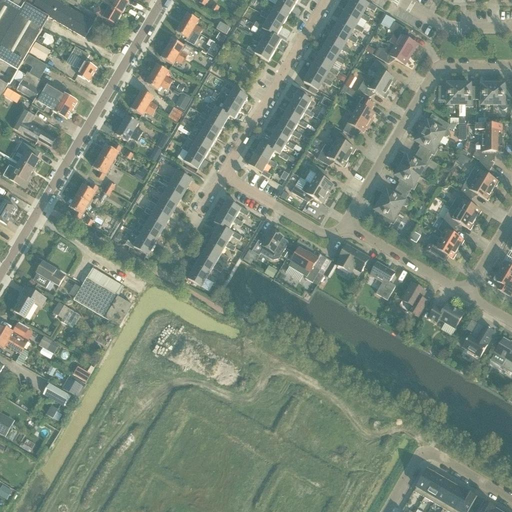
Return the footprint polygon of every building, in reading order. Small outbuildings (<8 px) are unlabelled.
[(25,11),(3,0),(0,0),(0,60),(19,72),(49,19),(33,10),(27,7),(25,11)] [(3,0),(25,11),(27,7),(33,10),(38,0),(3,0)] [(94,23),(55,0),(38,0),(33,10),(49,19),(50,18),(86,39),(94,23)] [(122,15),(129,3),(124,0),(109,0),(113,2),(110,7),(122,15)] [(267,6),(275,10),(289,18),(295,8),(282,0),(280,0),(277,6),(269,2),(267,6)] [(353,0),(349,7),(363,15),(367,8),(375,13),(377,9),(369,4),(368,5),(359,0),(353,0)] [(220,8),(214,5),(211,10),(217,13),(220,8)] [(116,27),(122,15),(110,7),(107,13),(99,9),(96,15),(103,19),(116,27)] [(371,19),(363,15),(349,7),(343,18),(357,26),(361,19),(368,23),(370,21),(371,19)] [(282,29),(289,18),(275,10),(271,17),(263,12),(261,16),(268,21),(282,29)] [(182,24),(201,35),(204,30),(197,26),(199,22),(188,15),(182,24)] [(391,25),(394,20),(386,16),(383,21),(391,25)] [(365,30),(357,26),(343,18),(337,28),(351,36),(355,30),(362,34),(365,30)] [(257,23),(254,27),(260,30),(261,29),(263,30),(268,33),(277,38),(282,29),(268,21),(265,26),(264,27),(257,23)] [(217,29),(217,30),(227,35),(231,29),(221,23),(217,29)] [(182,24),(177,34),(187,40),(186,42),(194,46),(198,40),(201,35),(182,24)] [(394,36),(390,43),(395,46),(412,56),(418,46),(405,38),(409,32),(395,24),(391,31),(394,36)] [(358,41),(351,36),(337,28),(331,39),(344,47),(348,40),(356,45),(358,41)] [(59,45),(63,36),(54,32),(50,41),(59,45)] [(227,37),(220,33),(216,40),(223,44),(227,37)] [(254,39),(253,41),(261,45),(262,43),(276,51),(282,41),(277,38),(268,33),(263,41),(256,37),(254,39)] [(352,51),(344,47),(331,39),(324,50),(338,58),(342,51),(350,55),(352,51)] [(194,59),(189,56),(182,52),(184,47),(173,41),(167,50),(186,61),(191,64),(194,59)] [(30,54),(45,63),(51,52),(36,43),(30,54)] [(249,47),(247,51),(255,56),(256,55),(269,63),(276,51),(262,43),(261,45),(257,52),(249,47)] [(214,44),(208,54),(215,58),(221,48),(214,44)] [(405,66),(412,56),(395,46),(392,51),(379,50),(375,57),(389,65),(393,59),(405,66)] [(368,47),(366,51),(372,56),(375,51),(368,47)] [(85,63),(86,63),(90,56),(76,48),(72,55),(81,60),(77,68),(81,70),(78,76),(90,82),(97,69),(85,63)] [(183,65),(186,61),(167,50),(162,59),(173,66),(176,61),(183,65)] [(346,62),(338,58),(324,50),(318,60),(332,68),(336,62),(343,66),(346,62)] [(339,73),(332,68),(318,60),(312,71),(326,79),(329,72),(337,77),(339,73)] [(374,80),(389,89),(391,86),(393,87),(396,81),(394,80),(395,80),(385,74),(389,68),(376,61),(370,71),(377,75),(374,80)] [(152,76),(171,86),(174,82),(167,77),(169,73),(158,66),(152,76)] [(333,84),(326,79),(312,71),(304,83),(311,87),(308,92),(316,96),(318,92),(323,83),(331,88),(333,84)] [(64,94),(63,94),(28,73),(17,91),(35,102),(41,92),(73,111),(78,102),(64,94)] [(171,87),(171,86),(152,76),(147,85),(158,92),(161,87),(168,91),(171,87)] [(0,100),(8,87),(9,86),(0,80),(0,100)] [(387,92),(389,89),(374,80),(371,85),(364,81),(359,91),(371,98),(374,93),(384,99),(384,98),(386,99),(389,94),(387,92)] [(459,106),(460,83),(452,83),(452,85),(449,85),(449,88),(439,88),(439,103),(445,103),(445,108),(453,108),(453,105),(459,106)] [(476,101),(476,88),(470,88),(470,86),(467,86),(467,83),(460,83),(459,106),(466,106),(466,108),(473,108),(473,101),(476,101)] [(493,106),(493,83),(486,83),(486,86),(482,86),(482,88),(476,88),(476,101),(479,101),(479,107),(480,108),(480,109),(481,110),(482,110),(483,111),(484,111),(485,111),(486,110),(487,109),(487,108),(487,107),(487,106),(493,106)] [(501,83),(493,83),(493,106),(499,106),(499,107),(500,108),(500,109),(501,110),(502,110),(503,111),(504,111),(505,111),(506,110),(507,109),(507,108),(507,107),(507,101),(510,101),(511,88),(504,88),(504,86),(501,86),(501,83)] [(229,100),(243,108),(248,99),(235,91),(236,89),(227,85),(225,89),(233,93),(229,100)] [(68,120),(73,111),(41,92),(35,102),(33,106),(44,113),(47,108),(53,111),(68,120)] [(137,101),(156,112),(159,107),(152,103),(154,98),(143,92),(137,101)] [(13,102),(17,96),(11,93),(7,99),(13,102)] [(307,111),(312,102),(315,97),(307,93),(305,98),(298,94),(291,106),(305,115),(312,119),(315,115),(307,111)] [(243,108),(229,100),(221,95),(220,97),(215,94),(213,98),(218,101),(215,106),(218,108),(217,109),(222,112),(231,117),(230,118),(235,121),(243,108)] [(185,111),(191,101),(182,96),(176,106),(185,111)] [(336,105),(334,104),(325,98),(323,102),(335,108),(336,105)] [(354,115),(371,125),(374,119),(373,118),(375,115),(371,112),(374,107),(363,100),(354,115)] [(153,117),(156,112),(137,101),(132,111),(143,117),(146,113),(153,117)] [(333,111),(335,108),(323,102),(321,105),(333,111)] [(231,117),(222,112),(217,109),(218,108),(215,106),(210,103),(207,107),(215,112),(211,118),(225,126),(230,118),(231,117)] [(198,121),(204,109),(197,106),(191,118),(198,121)] [(301,121),(305,115),(291,106),(285,117),(298,125),(306,130),(308,126),(301,121)] [(184,113),(175,108),(169,118),(178,123),(184,113)] [(37,144),(39,140),(52,148),(56,139),(31,125),(35,118),(24,112),(14,129),(25,136),(24,137),(37,144)] [(225,126),(211,118),(203,114),(201,118),(209,122),(205,129),(219,137),(225,126)] [(367,131),(371,125),(354,115),(343,132),(355,139),(359,131),(364,134),(366,130),(367,131)] [(122,127),(141,138),(144,133),(137,129),(139,124),(128,117),(122,127)] [(295,132),(298,125),(285,117),(278,128),(292,136),(300,140),(302,136),(295,132)] [(424,125),(420,132),(439,143),(443,137),(444,137),(445,137),(446,137),(446,136),(447,136),(447,135),(447,134),(448,134),(448,133),(447,133),(447,132),(447,131),(448,128),(454,131),(456,126),(451,126),(450,126),(438,119),(435,124),(434,123),(432,126),(428,123),(426,126),(424,125)] [(195,128),(191,135),(198,140),(212,148),(219,137),(205,129),(197,124),(195,128)] [(476,135),(482,137),(482,142),(503,143),(503,138),(504,138),(504,131),(501,131),(501,126),(486,125),(478,125),(476,125),(476,135)] [(138,142),(141,138),(122,127),(117,136),(128,143),(131,138),(138,142)] [(288,143),(292,136),(278,128),(272,138),(286,147),(294,151),(296,147),(288,143)] [(331,148),(349,159),(352,155),(353,155),(356,150),(343,142),(346,137),(335,130),(330,138),(334,143),(332,148),(331,148)] [(436,149),(439,143),(420,132),(416,138),(418,139),(417,142),(421,145),(419,148),(421,149),(418,153),(429,160),(432,155),(434,157),(438,150),(436,149)] [(162,149),(168,138),(161,134),(155,145),(162,149)] [(212,148),(198,140),(191,135),(189,139),(196,144),(192,150),(206,158),(212,148)] [(282,153),(286,147),(272,138),(267,147),(266,148),(275,153),(280,156),(279,157),(287,162),(288,160),(290,158),(282,153)] [(502,147),(503,143),(482,142),(482,143),(478,143),(476,144),(475,147),(476,149),(475,153),(473,158),(480,162),(479,164),(489,170),(490,171),(494,165),(492,164),(493,161),(493,153),(504,154),(504,147),(502,147)] [(20,150),(14,161),(19,164),(33,172),(40,161),(34,157),(37,152),(23,144),(20,150)] [(266,148),(267,147),(262,144),(254,157),(268,165),(276,169),(278,165),(270,161),(275,153),(266,148)] [(101,158),(113,165),(119,154),(122,148),(117,145),(114,151),(107,147),(101,158)] [(331,148),(332,148),(326,145),(322,152),(318,160),(329,167),(332,161),(343,168),(345,169),(348,164),(347,163),(349,159),(331,148)] [(185,146),(182,150),(185,151),(190,154),(186,161),(185,163),(199,171),(206,158),(192,150),(185,146)] [(155,147),(151,155),(157,158),(161,151),(155,147)] [(134,155),(128,152),(125,157),(131,161),(134,155)] [(426,165),(429,160),(418,153),(415,158),(413,157),(412,160),(408,158),(406,161),(404,160),(400,166),(419,177),(423,171),(425,173),(429,166),(426,165)] [(290,158),(288,160),(296,165),(297,162),(295,161),(296,159),(291,156),(290,158)] [(264,172),(268,165),(254,157),(249,166),(262,174),(261,175),(269,180),(272,176),(264,172)] [(106,176),(113,165),(101,158),(94,169),(101,173),(98,178),(103,181),(106,176)] [(489,170),(479,164),(478,163),(469,178),(475,181),(493,192),(495,187),(496,188),(499,183),(486,175),(489,170)] [(10,166),(4,177),(26,190),(33,178),(31,177),(33,172),(19,164),(16,170),(10,166)] [(312,185),(327,194),(328,193),(330,194),(334,187),(332,185),(333,185),(323,179),(327,173),(315,166),(311,172),(317,176),(312,185)] [(416,183),(419,177),(400,166),(396,173),(398,174),(396,177),(401,179),(399,182),(401,183),(398,188),(409,195),(412,190),(414,191),(418,185),(416,183)] [(142,182),(146,175),(148,171),(144,169),(141,173),(140,172),(136,178),(142,182)] [(284,172),(281,178),(286,181),(289,175),(284,172)] [(171,185),(185,194),(193,181),(179,173),(174,182),(166,177),(164,181),(171,185)] [(493,192),(475,181),(469,178),(461,193),(472,199),(475,194),(488,202),(491,197),(490,196),(493,192)] [(107,188),(113,192),(116,186),(110,183),(107,188)] [(327,194),(312,185),(311,186),(307,184),(302,192),(296,188),(292,194),(309,203),(312,198),(321,204),(322,203),(324,205),(328,197),(326,196),(327,194)] [(11,196),(14,190),(5,185),(2,191),(11,196)] [(78,198),(90,205),(96,194),(96,193),(99,188),(94,185),(91,190),(84,186),(78,198)] [(179,204),(185,194),(171,185),(168,192),(160,188),(158,192),(165,196),(179,204)] [(110,197),(113,192),(107,188),(104,193),(110,197)] [(414,197),(409,195),(398,188),(395,193),(393,192),(391,195),(387,192),(385,195),(383,194),(380,201),(399,212),(408,197),(412,200),(414,197)] [(284,192),(280,198),(286,201),(289,196),(284,192)] [(469,204),(472,199),(461,193),(456,201),(452,207),(457,210),(475,221),(478,217),(479,217),(482,212),(469,204)] [(173,215),(179,204),(165,196),(161,203),(154,198),(151,202),(159,207),(173,215)] [(0,221),(7,225),(17,209),(3,201),(0,198),(0,221)] [(78,198),(71,209),(78,213),(74,218),(76,219),(80,221),(83,216),(90,205),(78,198)] [(395,218),(399,212),(380,201),(376,207),(378,208),(376,211),(380,214),(378,217),(380,218),(377,222),(389,229),(392,224),(394,225),(397,219),(395,218)] [(222,211),(236,219),(240,213),(248,217),(250,213),(242,209),(241,210),(228,202),(222,211)] [(167,226),(173,215),(159,207),(155,214),(147,209),(145,213),(153,218),(167,226)] [(473,225),(475,221),(457,210),(455,215),(449,213),(443,222),(455,228),(458,223),(471,231),(474,226),(473,225)] [(244,224),(236,219),(222,211),(215,224),(220,227),(220,226),(229,231),(234,223),(241,228),(244,224)] [(160,236),(167,226),(153,218),(149,224),(141,220),(139,224),(146,228),(160,236)] [(89,219),(86,224),(90,227),(91,228),(92,228),(95,223),(89,219)] [(114,219),(104,236),(111,240),(121,223),(114,219)] [(411,221),(403,235),(408,238),(417,225),(411,221)] [(452,234),(455,228),(443,222),(438,230),(443,235),(440,240),(458,250),(461,246),(462,247),(465,241),(452,234)] [(234,234),(229,231),(220,226),(220,227),(215,236),(229,244),(233,237),(240,242),(243,238),(235,233),(234,234)] [(154,247),(160,236),(146,228),(142,235),(135,230),(132,234),(140,239),(154,247)] [(282,239),(283,238),(272,231),(264,245),(259,242),(253,252),(260,257),(261,254),(273,260),(274,261),(278,260),(280,259),(288,245),(288,243),(282,239)] [(420,237),(415,233),(411,240),(416,244),(420,237)] [(236,248),(229,244),(215,236),(209,246),(222,255),(226,248),(234,252),(236,248)] [(148,257),(154,247),(140,239),(136,246),(128,241),(126,245),(134,250),(135,249),(148,257)] [(458,250),(440,240),(437,244),(431,242),(426,251),(445,262),(448,257),(454,260),(457,255),(456,254),(458,250)] [(230,259),(222,255),(209,246),(202,257),(216,265),(220,259),(228,263),(230,259)] [(337,266),(351,274),(354,269),(362,273),(370,260),(347,246),(339,260),(340,261),(337,266)] [(310,255),(300,249),(295,257),(292,262),(292,263),(289,269),(306,279),(313,284),(317,286),(324,275),(320,272),(320,271),(314,267),(319,259),(311,254),(310,255)] [(224,270),(216,265),(202,257),(196,268),(210,276),(214,269),(221,274),(224,270)] [(66,276),(44,263),(37,275),(38,275),(35,282),(46,289),(50,282),(51,283),(51,282),(60,287),(66,276)] [(511,266),(505,263),(500,272),(511,279),(511,266)] [(332,264),(324,276),(328,278),(335,266),(332,264)] [(377,295),(388,301),(396,287),(390,284),(395,274),(378,264),(371,276),(383,283),(377,295)] [(217,280),(210,276),(196,268),(189,281),(202,289),(208,280),(215,284),(217,280)] [(271,268),(267,275),(273,279),(277,272),(271,268)] [(334,279),(341,272),(338,268),(331,276),(334,279)] [(88,279),(75,301),(113,324),(120,328),(133,305),(119,297),(125,287),(94,269),(88,279)] [(283,280),(292,287),(298,279),(290,272),(283,280)] [(511,279),(500,272),(494,282),(503,287),(500,292),(511,299),(511,297),(511,279)] [(411,273),(406,281),(410,284),(415,276),(411,273)] [(411,314),(418,318),(426,305),(421,302),(426,293),(412,284),(402,301),(411,307),(408,312),(411,314)] [(45,299),(33,292),(28,300),(23,298),(20,303),(18,302),(20,303),(14,313),(26,320),(36,303),(41,306),(45,299)] [(81,316),(70,309),(60,304),(55,313),(64,318),(62,322),(73,329),(81,316)] [(429,320),(437,324),(439,320),(455,330),(464,315),(448,305),(444,311),(437,306),(429,320)] [(0,336),(24,350),(29,342),(24,339),(29,331),(18,324),(12,332),(1,325),(0,326),(0,336)] [(488,345),(495,333),(485,327),(477,339),(471,335),(463,348),(481,359),(488,346),(488,345)] [(0,336),(0,346),(5,349),(6,347),(13,350),(16,352),(21,356),(18,361),(24,364),(30,353),(24,350),(0,336)] [(44,337),(40,344),(48,349),(52,342),(44,337)] [(496,354),(491,361),(511,372),(511,344),(504,339),(495,354),(496,354)] [(165,340),(158,352),(166,357),(165,357),(171,361),(172,360),(177,363),(180,359),(186,362),(192,351),(186,348),(184,351),(165,340)] [(202,358),(191,378),(203,385),(206,379),(211,382),(218,372),(212,368),(214,365),(202,358)] [(474,360),(470,367),(476,371),(480,364),(474,360)] [(152,376),(148,382),(159,388),(163,382),(168,385),(175,374),(155,362),(149,374),(152,376)] [(57,369),(51,366),(47,374),(52,377),(57,369)] [(78,368),(73,376),(86,383),(91,375),(78,368)] [(228,373),(217,393),(228,399),(231,394),(237,397),(243,387),(238,383),(240,380),(228,373)] [(87,386),(86,386),(75,379),(70,376),(69,379),(69,378),(62,389),(77,398),(77,397),(79,398),(87,386)] [(50,384),(43,395),(65,408),(71,397),(50,384)] [(254,388),(242,408),(254,414),(257,409),(263,412),(269,402),(264,398),(265,395),(254,388)] [(140,398),(134,407),(153,418),(158,408),(146,401),(149,396),(138,389),(135,395),(140,398)] [(124,414),(120,420),(131,426),(134,421),(148,428),(153,418),(134,407),(128,416),(124,414)] [(53,408),(48,416),(54,420),(59,411),(53,408)] [(0,434),(6,438),(15,422),(0,413),(0,434)] [(189,417),(179,435),(189,440),(199,422),(189,417)] [(314,432),(306,445),(316,450),(327,431),(318,425),(321,421),(314,417),(308,428),(314,432)] [(199,422),(189,440),(197,445),(208,427),(199,422)] [(208,427),(197,445),(206,451),(217,433),(208,427)] [(115,440),(110,449),(129,460),(134,450),(122,443),(125,437),(114,431),(110,437),(115,440)] [(327,431),(316,450),(326,455),(333,443),(339,446),(345,435),(339,432),(336,437),(327,431)] [(217,433),(206,451),(215,456),(225,438),(217,433)] [(225,438),(215,456),(224,461),(234,443),(225,438)] [(234,443),(224,461),(233,466),(243,448),(234,443)] [(243,448),(233,466),(241,471),(252,453),(243,448)] [(100,455),(96,461),(107,468),(110,462),(123,470),(129,460),(110,449),(109,449),(104,458),(100,455)] [(350,449),(344,460),(349,463),(346,468),(358,475),(369,456),(358,449),(356,452),(350,449)] [(252,453),(241,471),(251,477),(262,459),(252,453)] [(427,471),(414,492),(425,498),(437,478),(434,476),(434,475),(427,471)] [(92,480),(85,492),(104,503),(111,491),(106,488),(109,483),(98,476),(95,482),(92,480)] [(437,478),(425,498),(434,504),(447,482),(441,479),(440,480),(437,478)] [(447,482),(434,504),(443,509),(456,488),(452,487),(453,486),(447,482)] [(314,484),(309,492),(327,503),(332,495),(314,484)] [(4,486),(0,493),(0,495),(7,500),(12,491),(4,486)] [(456,488),(443,509),(448,511),(454,511),(465,493),(459,490),(456,488)] [(309,492),(305,500),(322,511),(327,503),(309,492)] [(465,493),(454,511),(467,511),(476,499),(465,493)] [(188,496),(178,511),(191,511),(198,501),(188,496)] [(75,507),(72,511),(84,511),(82,511),(85,505),(74,499),(71,505),(75,507)] [(305,500),(300,508),(306,511),(321,511),(322,511),(305,500)] [(198,501),(191,511),(203,511),(206,506),(198,501)]
